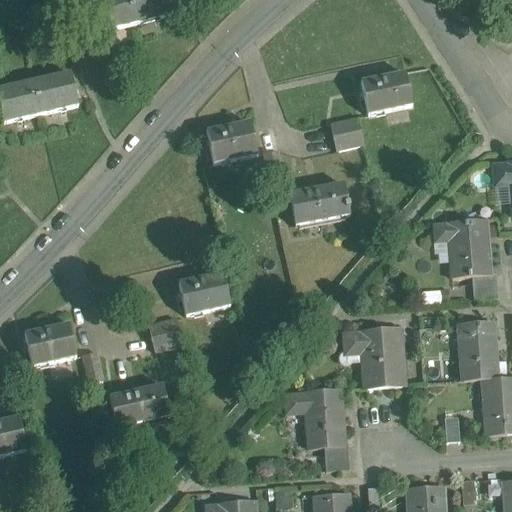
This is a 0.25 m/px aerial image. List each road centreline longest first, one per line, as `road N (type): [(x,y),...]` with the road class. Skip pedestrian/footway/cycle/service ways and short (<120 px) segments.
road 1 (residential): [(511,124),(425,203),(162,511)]
road 2 (residential): [(0,303),(288,0)]
road 3 (residential): [(425,0),(511,121)]
road 4 (residential): [(511,458),(392,466)]
